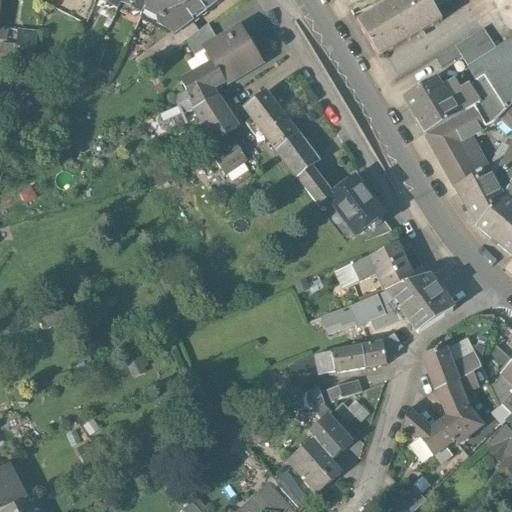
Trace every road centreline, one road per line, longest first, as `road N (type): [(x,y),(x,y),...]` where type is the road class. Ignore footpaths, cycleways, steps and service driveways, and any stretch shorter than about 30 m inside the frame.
road 1 (tertiary): [(307,0),(454,239),(511,299)]
road 2 (residential): [(351,511),(403,371),(486,304),(511,304)]
